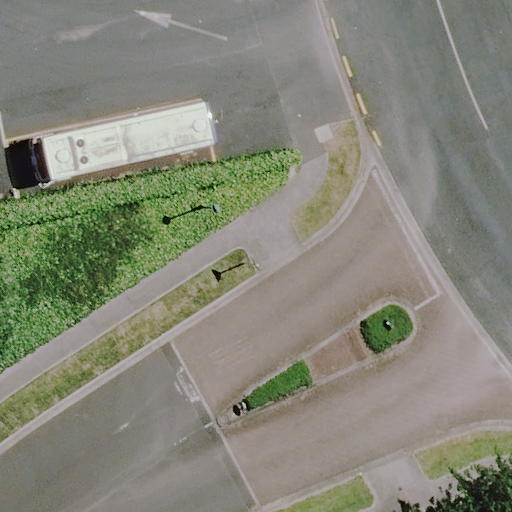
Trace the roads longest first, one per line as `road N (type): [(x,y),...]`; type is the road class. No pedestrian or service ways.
road 1 (residential): [(511,250),(142,446),(63,511)]
road 2 (residential): [(436,0),(470,99),(511,182)]
